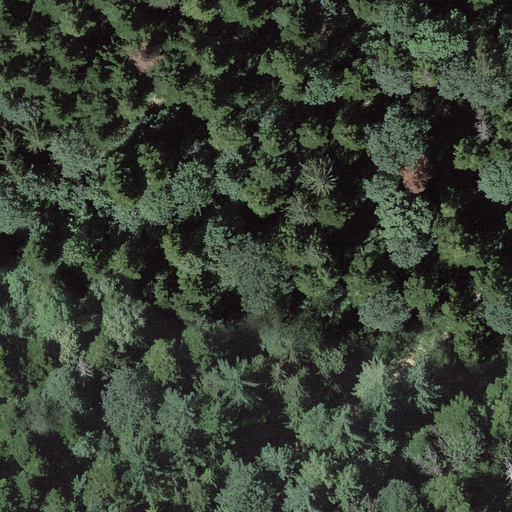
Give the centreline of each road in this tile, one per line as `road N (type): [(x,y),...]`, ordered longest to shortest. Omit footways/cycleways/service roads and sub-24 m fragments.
road 1 (track): [(317,0),(249,67),(0,243)]
road 2 (track): [(232,511),(370,406),(511,274)]
